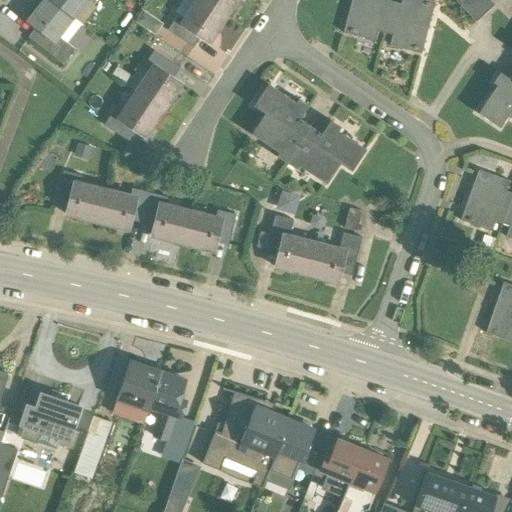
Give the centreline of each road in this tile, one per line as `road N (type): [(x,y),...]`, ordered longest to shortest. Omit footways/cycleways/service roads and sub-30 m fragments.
road 1 (residential): [(266,30),(421,138),(436,163),(369,365)]
road 2 (secondary): [(369,365),(0,272)]
road 3 (residential): [(266,30),(182,158)]
road 4 (secondary): [(511,416),(369,365)]
